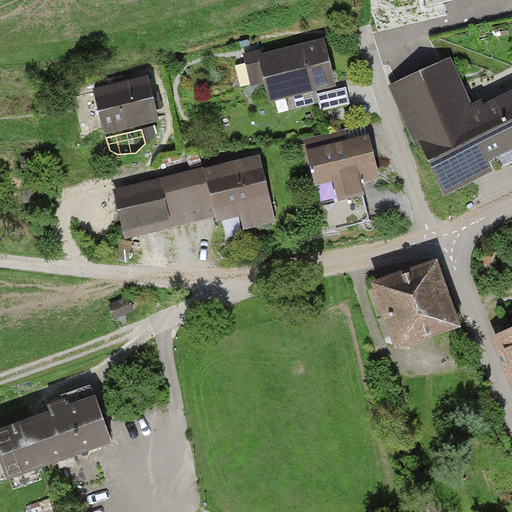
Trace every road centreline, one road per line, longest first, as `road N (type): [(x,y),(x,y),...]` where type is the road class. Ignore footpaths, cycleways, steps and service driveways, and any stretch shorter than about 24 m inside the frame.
road 1 (residential): [(365,33),(424,212),(441,240)]
road 2 (residential): [(260,283),(441,240)]
road 3 (residential): [(511,404),(441,240)]
road 4 (track): [(164,321),(0,380)]
road 5 (residential): [(128,273),(260,283)]
road 6 (track): [(0,260),(128,273)]
